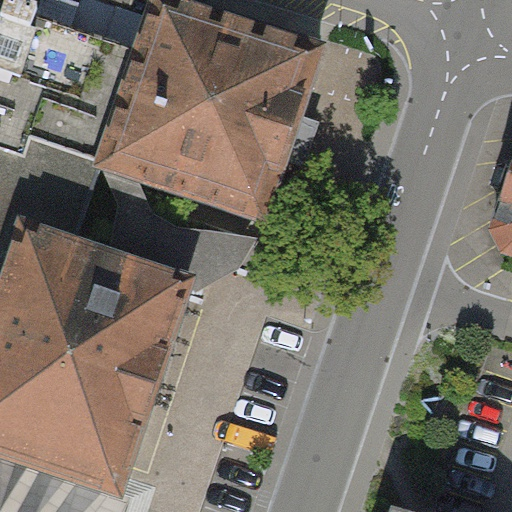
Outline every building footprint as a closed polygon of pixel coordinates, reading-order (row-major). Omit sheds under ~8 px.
[(0,0),(0,269),(22,203),(68,218),(87,165),(128,40),(6,0),(0,0)] [(264,223),(323,42),(193,0),(141,0),(128,40),(87,165),(264,223)] [(68,218),(22,203),(0,269),(0,447),(124,490),(201,264),(68,218)] [(511,206),(490,284),(511,290),(511,206)] [(0,464),(0,511),(126,511),(128,509),(0,464)]
